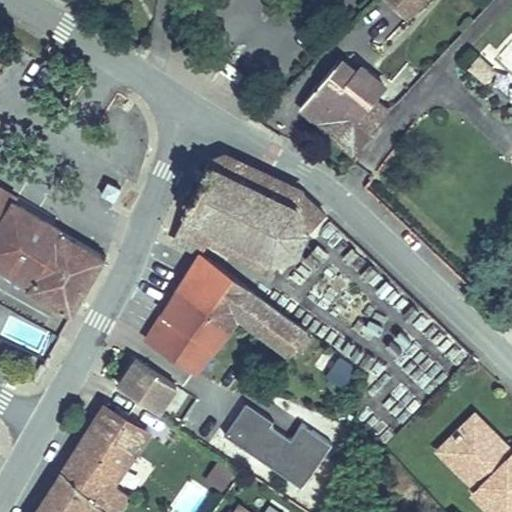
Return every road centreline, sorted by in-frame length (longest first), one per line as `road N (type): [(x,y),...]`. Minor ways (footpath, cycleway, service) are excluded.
road 1 (residential): [(185,116),(295,179),(511,358)]
road 2 (tertiary): [(45,426),(168,173),(185,116)]
road 3 (unknown): [(63,32),(24,123),(44,151),(150,212)]
road 4 (tertiary): [(185,116),(154,89),(1,0)]
